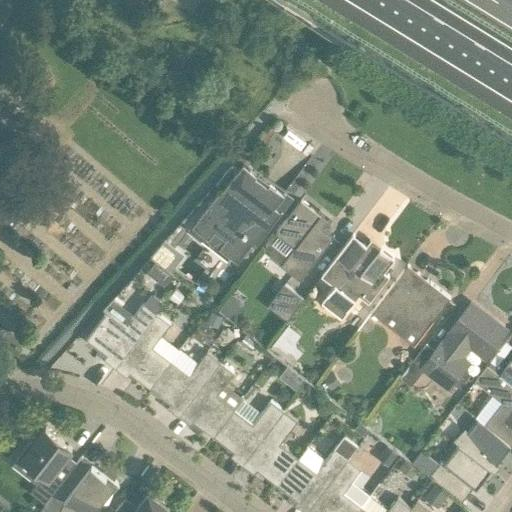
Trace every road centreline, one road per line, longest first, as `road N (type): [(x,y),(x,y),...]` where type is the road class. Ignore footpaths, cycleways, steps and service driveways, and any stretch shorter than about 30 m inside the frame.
road 1 (residential): [(232,511),(100,412),(58,394),(0,400)]
road 2 (residential): [(511,229),(293,104)]
road 3 (motorway): [(400,0),(511,68)]
